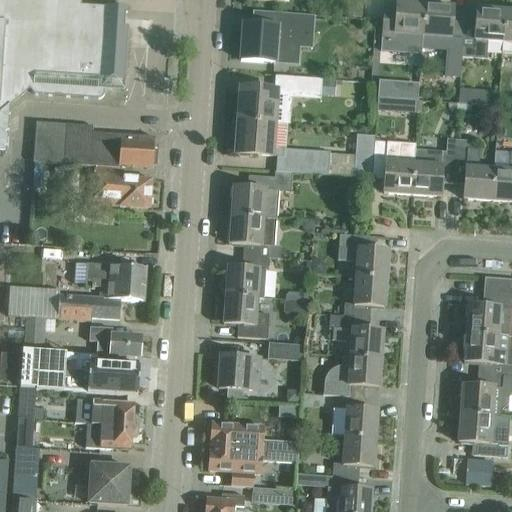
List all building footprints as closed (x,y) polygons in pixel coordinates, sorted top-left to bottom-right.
[(0,0),(0,151),(6,152),(9,107),(28,90),(32,94),(33,94),(34,95),(35,96),(36,96),(97,100),(99,100),(101,99),(102,98),(103,96),(104,94),(105,78),(123,80),(126,27),(124,27),(124,13),(127,13),(128,9),(81,6),(81,0),(0,0)] [(422,37),(425,6),(396,4),(395,18),(383,17),(381,44),(395,45),(394,50),(421,52),(422,37)] [(453,8),(425,6),(422,37),(450,39),(448,60),(461,61),(464,23),(452,22),(453,8)] [(345,7),(344,18),(361,19),(362,9),(345,7)] [(464,23),(461,59),(468,59),(485,61),(487,41),(502,43),(503,43),(506,12),(476,10),(475,24),(464,23)] [(502,43),(501,54),(503,54),(511,54),(511,12),(506,12),(503,43),(502,43)] [(296,16),(291,15),(271,14),(270,27),(244,26),(241,61),(261,62),(275,63),(276,46),(294,47),(296,16)] [(237,122),(275,125),(278,93),(320,96),(320,94),(321,82),(321,80),(275,77),(274,92),(239,90),(237,122)] [(321,82),(320,94),(335,95),(336,83),(321,82)] [(378,82),(377,100),(389,100),(390,83),(378,82)] [(459,90),(458,104),(470,105),(471,91),(459,90)] [(377,100),(377,112),(389,113),(389,100),(377,100)] [(274,150),(275,125),(237,122),(234,154),(276,157),(275,173),(291,174),(327,176),(329,154),(274,150)] [(152,168),(153,145),(154,138),(92,134),(92,128),(36,124),(33,163),(50,164),(96,167),(119,169),(119,166),(152,168)] [(353,178),(373,179),(375,143),(376,136),(356,135),(353,178)] [(452,185),(455,142),(448,141),(447,154),(414,152),(415,146),(411,196),(440,198),(441,184),(452,185)] [(492,202),(494,171),(478,170),(479,152),(468,151),(468,143),(455,142),(452,185),(464,186),(463,200),(492,202)] [(415,146),(375,143),(373,179),(384,180),(383,194),(411,196),(415,146)] [(511,160),(510,160),(509,172),(494,171),(492,202),(511,203),(511,160)] [(49,178),(50,164),(33,163),(32,177),(49,178)] [(122,169),(119,169),(96,167),(94,202),(118,204),(118,207),(149,210),(151,180),(121,178),(122,169)] [(289,193),(291,174),(275,173),(275,179),(248,177),(247,190),(232,189),(230,216),(270,219),(275,219),(277,193),(289,193)] [(230,216),(228,245),(231,245),(243,246),(243,249),(242,256),(268,258),(268,247),(268,245),(270,219),(230,216)] [(356,264),(355,278),(386,280),(388,252),(374,251),(375,239),(339,236),(337,262),(356,264)] [(267,271),(268,258),(242,256),(241,270),(226,269),(224,295),(263,298),(265,271),(267,271)] [(25,317),(45,319),(91,322),(91,319),(118,321),(120,301),(143,303),(145,269),(87,265),(85,290),(102,291),(101,302),(61,299),(62,294),(29,292),(9,290),(8,317),(25,318),(25,317)] [(344,305),(343,317),(369,319),(370,308),(384,309),(386,280),(355,278),(353,306),(344,305)] [(467,306),(465,335),(511,339),(511,334),(511,280),(484,279),(482,308),(467,306)] [(263,300),(263,298),(224,295),(222,325),(237,326),(236,339),(266,341),(267,326),(268,315),(255,314),(256,300),(263,300)] [(283,302),(283,312),(290,321),(305,322),(306,303),(285,302),(283,302)] [(43,352),(45,319),(25,317),(25,318),(23,351),(43,352)] [(369,319),(343,317),(343,318),(329,317),(328,331),(332,331),(331,342),(350,343),(349,358),(381,360),(383,332),(368,331),(369,319)] [(112,330),(90,328),(89,344),(98,345),(98,356),(139,359),(141,337),(112,335),(112,330)] [(511,353),(511,339),(465,335),(463,363),(478,364),(477,377),(511,378),(511,353)] [(267,361),(300,363),(302,364),(304,348),(268,345),(267,361)] [(20,389),(20,390),(35,391),(117,396),(136,397),(139,366),(119,364),(105,364),(93,363),(91,363),(90,373),(78,372),(79,355),(72,354),(43,352),(23,351),(22,354),(20,382),(20,389)] [(261,360),(240,359),(220,357),(218,389),(227,390),(238,391),(242,391),(258,392),(261,360)] [(338,397),(364,399),(364,388),(379,389),(381,360),(349,358),(341,357),(341,366),(338,367),(333,368),(329,371),(326,375),(324,379),(323,385),(323,391),(322,397),(337,398),(338,397)] [(4,367),(3,383),(15,383),(16,367),(4,367)] [(461,386),(459,414),(500,416),(501,411),(507,406),(507,397),(511,393),(511,378),(477,377),(477,388),(461,386)] [(20,390),(18,420),(33,421),(33,420),(42,421),(43,411),(34,410),(35,391),(20,390)] [(227,390),(226,402),(246,403),(247,399),(242,399),(242,391),(238,391),(227,390)] [(363,411),(364,399),(338,397),(337,398),(337,410),(346,411),(344,438),(375,440),(377,412),(363,411)] [(100,427),(131,429),(132,405),(114,404),(114,403),(92,401),(90,426),(100,427)] [(500,418),(500,416),(459,414),(457,443),(472,444),(471,457),(506,459),(508,434),(489,432),(490,417),(500,418)] [(31,450),(33,421),(18,420),(16,449),(31,450)] [(211,425),(209,449),(278,453),(278,443),(263,442),(264,429),(211,425)] [(131,429),(100,427),(99,450),(111,451),(111,449),(129,451),(131,429)] [(373,469),(375,440),(344,438),(342,464),(333,463),(332,477),(358,479),(359,468),(373,469)] [(31,450),(16,449),(15,449),(12,500),(36,502),(40,451),(31,450)] [(278,453),(209,449),(208,472),(232,474),(231,488),(252,489),(253,476),(260,476),(261,463),(277,464),(278,453)] [(479,462),(467,461),(466,486),(478,486),(479,462)] [(91,464),(89,505),(127,507),(127,503),(131,503),(131,487),(128,487),(129,466),(91,464)] [(357,491),(358,479),(332,477),(331,490),(327,489),(325,511),(369,511),(371,492),(357,491)] [(281,492),(279,507),(293,508),(295,492),(281,492)] [(206,500),(204,511),(232,511),(233,508),(243,508),(244,497),(221,495),(221,501),(206,500)] [(12,500),(10,511),(35,511),(36,502),(12,500)]
